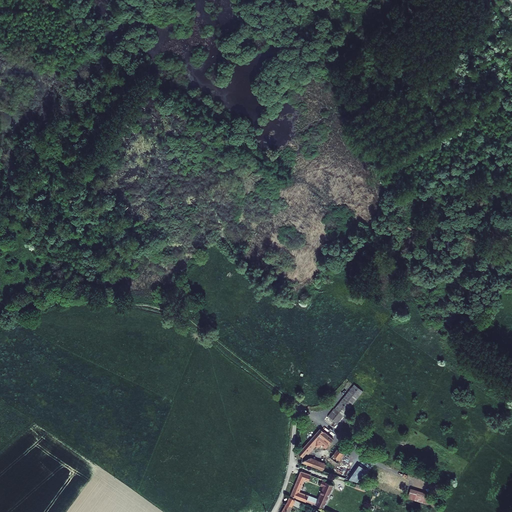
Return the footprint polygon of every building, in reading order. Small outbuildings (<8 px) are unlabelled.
[(353,383),(324,419),(333,426),(362,390),(353,383)] [(322,445),(326,448),(334,439),(323,429),(300,455),(303,457),(307,453),(309,454),(317,445),(320,448),(322,445)] [(332,460),(339,451),(336,449),(330,459),(332,460)] [(365,469),(344,452),(331,472),(357,481),(365,469)] [(304,458),(302,462),(324,470),(327,463),(311,457),(309,460),(304,458)] [(302,470),(292,494),(324,506),(336,482),(328,480),(325,486),(319,499),(309,495),(309,494),(299,491),(305,479),(322,484),(325,478),(302,470)] [(410,487),(407,497),(439,508),(442,499),(431,496),(432,494),(410,487)] [(297,500),(297,499),(291,496),(282,511),(316,511),(318,510),(312,505),(307,503),(297,500)]
